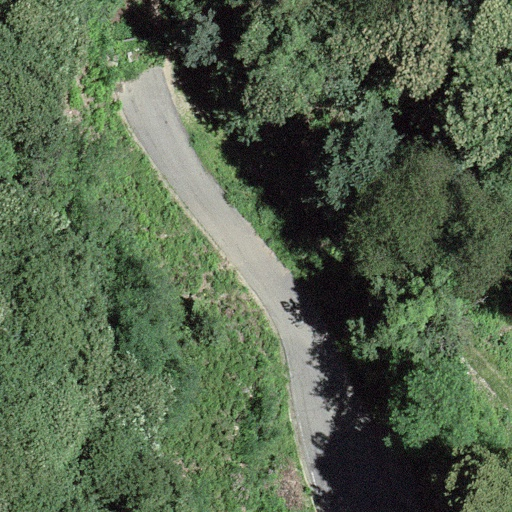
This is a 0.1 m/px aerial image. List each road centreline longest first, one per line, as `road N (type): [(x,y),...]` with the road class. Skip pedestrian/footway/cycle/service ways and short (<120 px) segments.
road 1 (unclassified): [(147,0),(162,88),(376,511)]
road 2 (track): [(162,88),(452,331),(511,401)]
